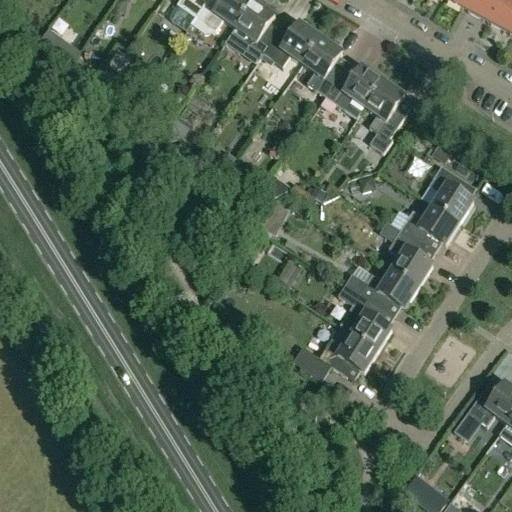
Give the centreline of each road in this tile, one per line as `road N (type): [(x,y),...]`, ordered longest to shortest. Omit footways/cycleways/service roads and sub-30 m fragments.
road 1 (residential): [(511,233),(500,227),(388,414),(421,439),(436,435),(511,332)]
road 2 (primary): [(214,511),(0,167)]
road 3 (residential): [(511,89),(359,0)]
